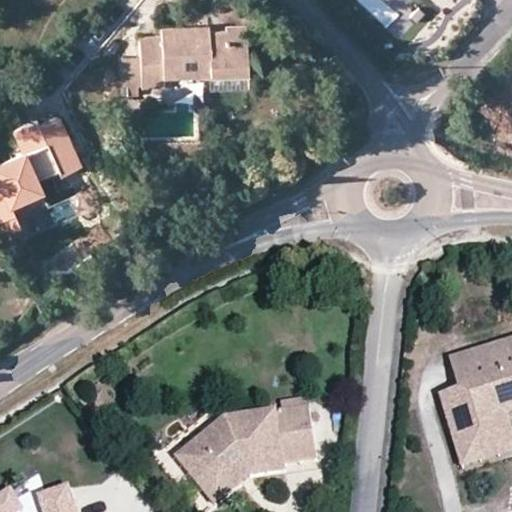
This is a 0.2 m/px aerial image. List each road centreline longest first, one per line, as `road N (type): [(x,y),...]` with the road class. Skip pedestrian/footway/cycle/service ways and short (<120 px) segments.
road 1 (residential): [(368,511),(390,242)]
road 2 (tertiary): [(174,276),(0,387)]
road 3 (tertiary): [(346,180),(174,276)]
road 4 (tertiary): [(174,276),(352,226)]
road 5 (residential): [(305,0),(385,100)]
